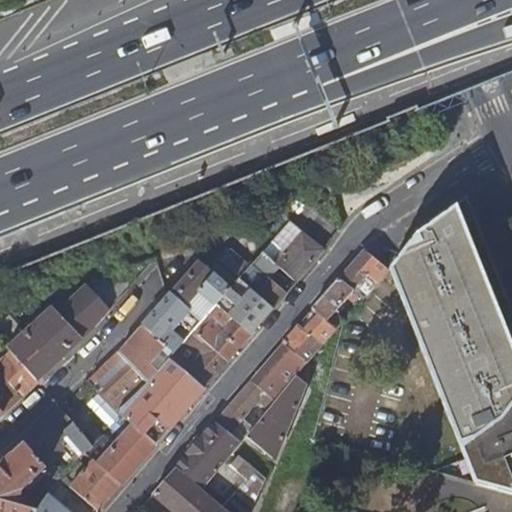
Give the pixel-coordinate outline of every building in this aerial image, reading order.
[(418,228),(396,258),(390,265),(460,443),(470,440),(479,465),(474,482),(511,492),(511,352),(455,206),(418,228)] [(288,222),(262,253),(278,267),(296,283),(307,270),(324,251),(288,222)] [(304,319),(282,344),(296,355),(307,364),(343,321),(335,315),(353,291),(352,290),(364,275),(375,284),(386,270),(378,264),(362,251),(347,269),(328,291),(304,319)] [(390,265),(396,258),(388,252),(378,264),(386,270),(390,265)] [(262,253),(239,280),(251,290),(273,310),(285,295),(268,280),(278,267),(262,253)] [(222,299),(230,290),(198,262),(191,270),(171,294),(187,308),(203,322),(208,315),(216,307),(222,299)] [(56,314),(81,342),(94,330),(111,313),(110,312),(85,286),(56,314)] [(234,309),(222,299),(216,307),(250,336),(266,318),(273,310),(251,290),(234,309)] [(161,306),(143,327),(175,354),(183,344),(174,336),(173,337),(167,332),(178,319),(193,333),(203,322),(187,308),(171,294),(161,306)] [(208,346),(227,362),(241,346),(250,336),(216,307),(208,315),(225,330),(216,340),(212,337),(203,330),(198,337),(208,346)] [(12,354),(37,382),(66,356),(81,342),(56,314),(51,308),(6,349),(12,354)] [(208,315),(203,322),(193,333),(198,337),(203,330),(209,324),(217,331),(212,337),(216,340),(225,330),(208,315)] [(136,335),(117,356),(146,385),(147,385),(170,361),(175,354),(143,327),(136,335)] [(198,337),(193,333),(184,343),(200,356),(208,346),(198,337)] [(272,385),(296,355),(282,344),(274,354),(250,382),(275,402),(282,393),(272,385)] [(185,374),(203,390),(219,371),(227,362),(208,346),(200,356),(185,374)] [(0,375),(20,397),(31,387),(37,382),(12,354),(0,364),(0,375)] [(104,368),(89,382),(117,412),(146,385),(117,356),(104,368)] [(131,425),(96,464),(121,486),(146,456),(180,416),(203,390),(185,374),(170,361),(147,385),(146,385),(117,412),(123,418),(131,425)] [(15,402),(20,397),(0,375),(0,411),(2,414),(15,402)] [(305,384),(296,376),(282,393),(275,402),(269,410),(246,437),(272,459),(279,451),(305,384)] [(236,398),(215,423),(230,435),(258,402),(269,410),(275,402),(250,382),(236,398)] [(44,423),(22,443),(37,459),(61,436),(80,458),(93,446),(60,409),(44,423)] [(202,438),(174,469),(201,492),(226,462),(240,444),(234,439),(230,435),(215,423),(202,438)] [(234,439),(240,444),(245,438),(239,433),(234,439)] [(35,511),(47,496),(57,481),(51,475),(26,509),(17,507),(20,492),(24,489),(27,491),(48,471),(37,459),(22,443),(0,463),(0,511),(35,511)] [(214,503),(225,511),(250,511),(266,478),(239,455),(230,465),(239,473),(214,503)] [(94,462),(70,487),(90,506),(96,511),(97,511),(115,492),(121,486),(96,464),(94,462)] [(141,507),(146,511),(153,511),(162,503),(171,511),(225,511),(214,503),(239,473),(230,465),(226,462),(201,492),(174,469),(168,477),(141,507)] [(67,511),(47,496),(35,511),(67,511)]
